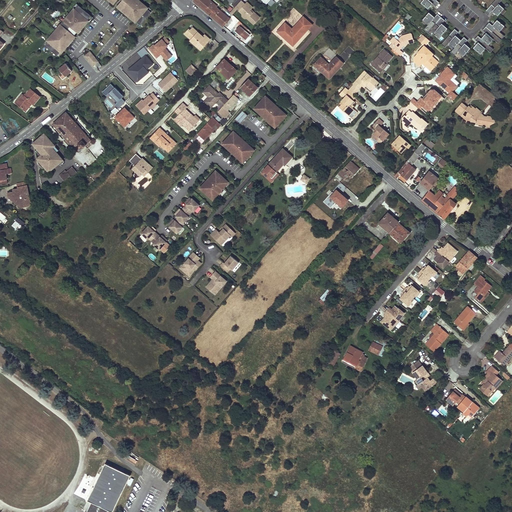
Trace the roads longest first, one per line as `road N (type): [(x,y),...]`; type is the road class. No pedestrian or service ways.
road 1 (secondary): [(185,0),(484,255)]
road 2 (residential): [(0,153),(185,0)]
road 3 (track): [(0,347),(83,411),(150,480)]
road 4 (unknown): [(235,44),(139,140)]
